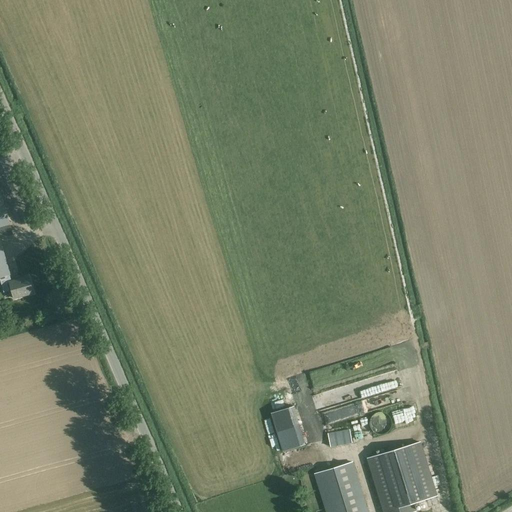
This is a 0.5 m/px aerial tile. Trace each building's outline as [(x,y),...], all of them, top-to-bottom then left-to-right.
[(0,189),(0,227),(10,225),(0,189)] [(0,240),(0,279),(4,292),(10,290),(13,299),(33,293),(28,277),(10,282),(8,275),(10,275),(0,240)] [(400,372),(313,395),(318,413),(321,412),(323,422),(356,413),(352,400),(404,387),(400,372)] [(273,412),(284,451),(306,445),(296,406),(273,412)] [(397,428),(411,424),(406,408),(393,412),(397,428)] [(390,430),(391,427),(390,425),(389,422),(388,419),(387,417),(384,416),(383,415),(379,414),(377,413),(374,414),(372,414),(369,416),(367,417),(365,419),(364,421),(363,424),(363,426),(363,429),(364,432),(365,434),(367,437),(368,438),(371,440),(374,441),(377,441),(380,441),(382,440),(384,439),(387,437),(388,435),(390,433),(390,430)] [(330,431),(331,445),(354,443),(353,429),(330,431)] [(368,458),(384,511),(413,511),(415,511),(412,504),(436,496),(419,442),(368,458)] [(313,474),(324,511),(367,511),(352,462),(313,474)] [(444,490),(445,490),(446,496),(444,496),(445,501),(449,501),(450,510),(455,509),(452,482),(444,482),(444,490)]
